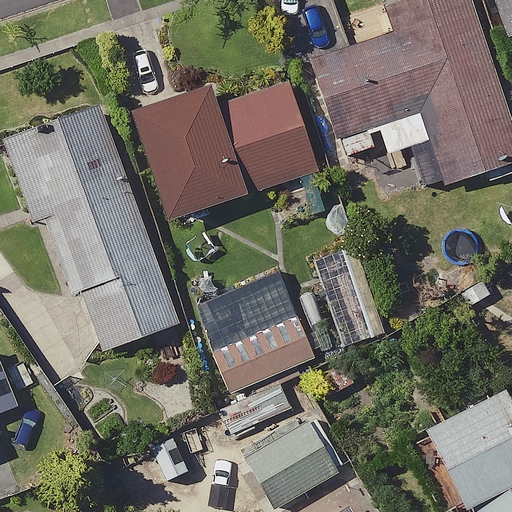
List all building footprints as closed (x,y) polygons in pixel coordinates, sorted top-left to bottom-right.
[(511,0),(495,0),(511,44),(511,0)] [(511,167),(511,146),(465,5),(390,29),(395,44),(311,71),(335,143),(348,139),(360,172),(430,149),(443,190),(511,167)] [(314,179),(285,92),(214,116),(209,101),(134,126),(169,229),(314,179)] [(184,328),(104,113),(1,152),(29,226),(41,222),(70,299),(82,295),(106,357),(184,328)] [(375,339),(345,256),(315,267),(345,350),(375,339)] [(308,361),(278,284),(187,320),(211,383),(271,359),(277,374),(308,361)] [(195,408),(184,377),(149,389),(160,420),(195,408)] [(511,511),(511,409),(508,401),(421,445),(455,511),(511,511)] [(280,511),(336,480),(302,423),(238,460),(267,511),(280,511)]
